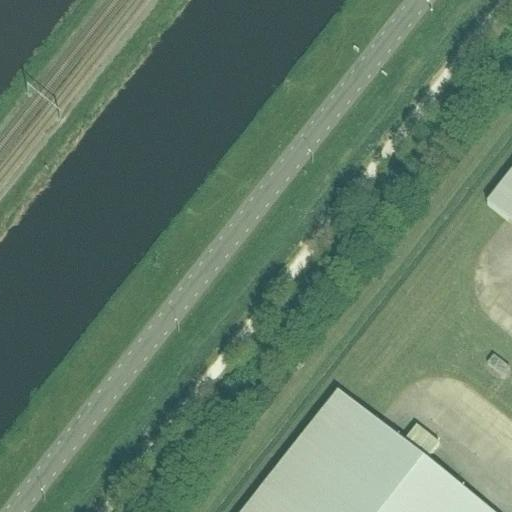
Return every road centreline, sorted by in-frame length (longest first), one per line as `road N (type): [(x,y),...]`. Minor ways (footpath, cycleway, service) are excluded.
road 1 (tertiary): [(15,511),(422,0)]
road 2 (unknown): [(380,143),(91,511)]
